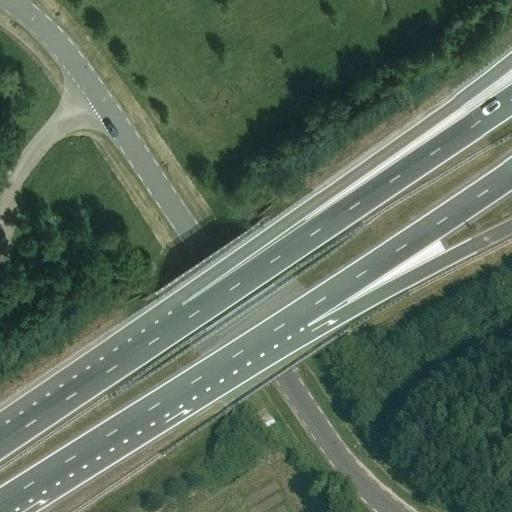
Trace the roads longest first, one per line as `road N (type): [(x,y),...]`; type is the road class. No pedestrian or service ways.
road 1 (tertiary): [(391,511),(348,473),(96,98)]
road 2 (trunk): [(511,63),(187,318)]
road 3 (trunk): [(511,100),(187,318)]
road 4 (trunk): [(0,504),(297,315)]
road 5 (trunk): [(297,315),(511,173)]
road 6 (trunk): [(297,315),(511,227)]
road 7 (trunk): [(187,318),(0,444)]
road 8 (unclassified): [(0,211),(48,134),(96,98)]
road 9 (tertiary): [(96,98),(59,47),(2,0)]
